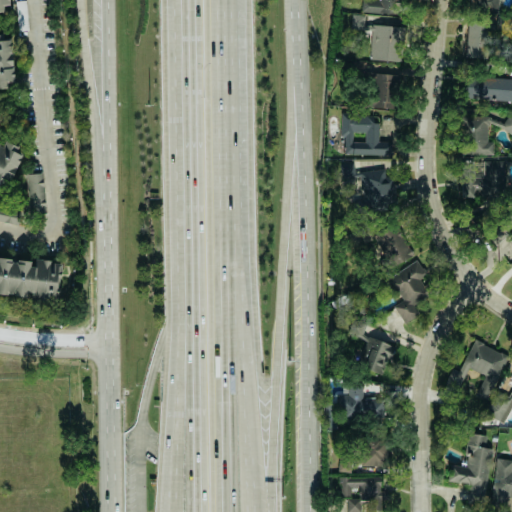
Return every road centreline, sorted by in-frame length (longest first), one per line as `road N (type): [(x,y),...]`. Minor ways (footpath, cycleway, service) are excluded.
road 1 (primary): [(314,511),(295,0)]
road 2 (primary): [(105,0),(113,511)]
road 3 (motorway): [(237,459),(227,0)]
road 4 (motorway): [(264,511),(296,100)]
road 5 (residential): [(439,0),(428,176),(436,215),(474,288)]
road 6 (motorway): [(181,0),(184,287)]
road 7 (residential): [(474,288),(444,325),(422,381),(422,511)]
road 8 (motorway): [(83,0),(108,208)]
road 9 (motorway): [(186,332),(197,511)]
road 10 (motorway): [(186,332),(177,487)]
